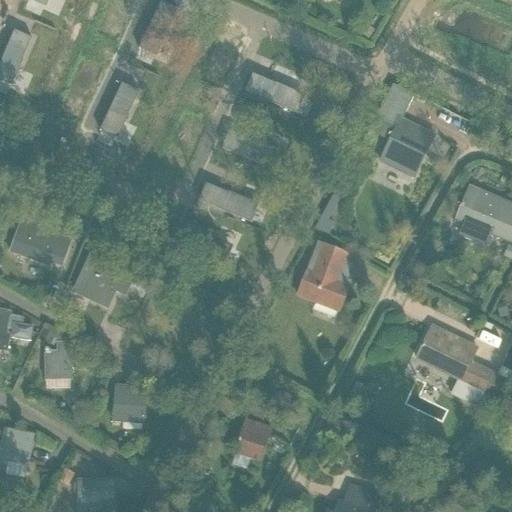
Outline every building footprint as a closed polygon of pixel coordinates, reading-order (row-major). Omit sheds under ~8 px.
[(110,0),(96,30),(113,39),(131,0),(110,0)] [(159,3),(137,49),(154,57),(176,11),(159,3)] [(463,9),(456,25),(504,46),(511,29),(463,9)] [(367,26),(361,35),(368,40),(374,31),(367,26)] [(220,29),(201,75),(220,82),(239,36),(220,29)] [(16,31),(0,67),(0,80),(13,86),(33,39),(16,31)] [(81,61),(57,112),(74,120),(98,69),(81,61)] [(252,76),(245,92),(296,114),(304,98),(252,76)] [(120,85),(98,131),(115,139),(136,93),(120,85)] [(382,109),(376,120),(392,128),(391,131),(394,133),(400,121),(401,121),(402,119),(413,97),(393,87),(382,109)] [(0,112),(0,135),(1,136),(10,117),(0,112)] [(184,117),(164,165),(183,173),(203,125),(184,117)] [(394,133),(380,163),(413,179),(433,137),(401,121),(400,121),(394,133)] [(228,132),(221,149),(273,171),(280,155),(228,132)] [(38,134),(29,151),(79,178),(88,160),(38,134)] [(476,167),(472,176),(480,180),(484,171),(476,167)] [(113,175),(103,195),(149,217),(158,198),(113,175)] [(205,186),(198,203),(250,224),(257,207),(205,186)] [(461,208),(456,221),(462,223),(457,236),(484,247),(489,235),(511,244),(511,205),(477,191),(469,188),(462,205),(461,205),(460,208),(461,208)] [(327,235),(333,224),(327,221),(338,201),(331,197),(314,228),(327,235)] [(21,214),(24,205),(12,201),(8,212),(20,216),(21,214)] [(24,205),(21,214),(29,217),(32,208),(24,205)] [(57,245),(60,236),(21,222),(10,254),(49,268),(51,263),(60,267),(67,248),(57,245)] [(180,227),(173,243),(224,267),(231,250),(180,227)] [(350,266),(343,263),(347,256),(319,244),(297,297),(314,304),(315,302),(338,312),(352,279),(346,276),(350,266)] [(511,248),(507,246),(502,257),(511,261),(511,248)] [(90,257),(73,293),(75,293),(76,290),(91,296),(90,300),(108,308),(115,293),(119,294),(121,288),(127,291),(134,277),(90,257)] [(161,296),(150,319),(200,344),(211,321),(161,296)] [(504,305),(495,307),(498,319),(507,317),(504,305)] [(0,351),(8,352),(11,334),(9,333),(10,329),(13,329),(12,336),(11,339),(30,342),(31,338),(32,329),(22,327),(23,319),(9,317),(10,313),(7,312),(0,311),(0,351)] [(44,330),(39,339),(50,346),(55,336),(44,330)] [(478,351),(446,335),(437,331),(434,336),(429,334),(416,361),(485,394),(484,396),(494,401),(505,380),(471,364),(478,351)] [(45,351),(45,380),(70,380),(69,345),(57,345),(57,354),(50,354),(50,351),(45,351)] [(353,380),(348,390),(358,395),(364,385),(353,380)] [(143,425),(146,390),(115,388),(113,423),(122,424),(122,431),(140,432),(141,425),(143,425)] [(373,395),(359,400),(363,410),(377,404),(373,395)] [(95,417),(87,424),(94,432),(99,428),(99,422),(95,417)] [(234,454),(259,462),(270,429),(245,421),(234,454)] [(0,454),(0,463),(26,468),(28,459),(32,440),(9,435),(9,431),(4,430),(1,450),(0,454)] [(364,441),(353,451),(362,461),(373,451),(364,441)] [(111,442),(108,449),(119,455),(123,449),(111,442)] [(65,471),(60,482),(69,486),(74,476),(65,471)] [(80,484),(79,511),(112,511),(112,484),(80,484)] [(374,511),(379,498),(351,489),(346,504),(339,502),(335,511),(374,511)]
